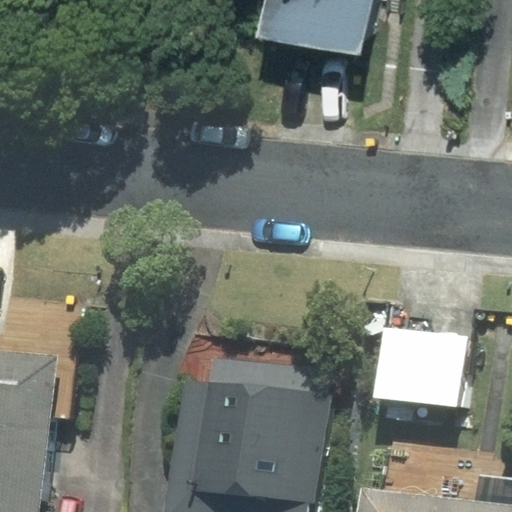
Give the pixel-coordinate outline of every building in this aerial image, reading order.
[(419,0),(284,0),(281,30),(413,48),(419,0)] [(486,326),(399,322),(396,395),(483,399),(486,326)] [(72,511),(85,374),(0,366),(0,511),(72,511)] [(343,511),(355,391),(195,376),(182,511),(343,511)] [(511,511),(511,500),(376,481),(371,511),(511,511)]
